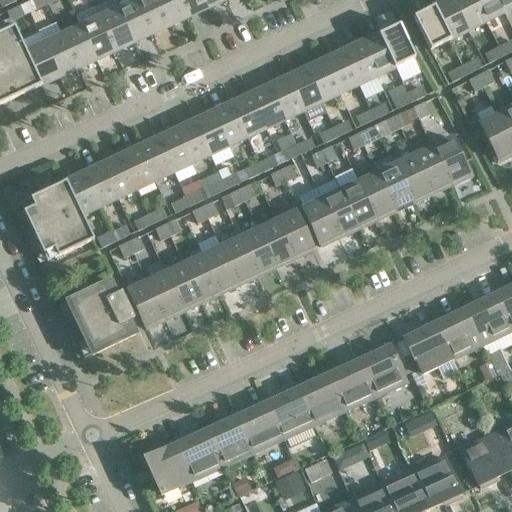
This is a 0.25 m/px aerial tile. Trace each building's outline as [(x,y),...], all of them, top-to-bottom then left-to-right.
[(47,5),(44,0),(34,0),(31,2),(35,11),(47,5)] [(170,26),(157,0),(139,0),(135,2),(151,35),(170,26)] [(188,18),(180,0),(157,0),(170,26),(188,18)] [(207,9),(202,0),(180,0),(188,18),(207,9)] [(202,0),(207,9),(225,0),(202,0)] [(467,32),(449,0),(432,9),(448,42),(467,32)] [(485,23),(472,0),(449,0),(467,32),(485,23)] [(503,13),(495,0),(472,0),(485,23),(503,13)] [(511,8),(511,0),(495,0),(503,13),(511,8)] [(151,35),(135,2),(117,11),(132,44),(151,35)] [(22,17),(18,8),(6,14),(10,23),(22,17)] [(448,42),(432,9),(413,19),(429,51),(448,42)] [(132,44),(117,11),(98,19),(114,52),(132,44)] [(114,52),(98,19),(80,28),(95,61),(114,52)] [(414,60),(398,27),(379,36),(394,69),(414,60)] [(95,61),(80,28),(61,37),(77,70),(95,61)] [(0,105),(40,87),(24,54),(25,54),(13,29),(0,34),(0,105)] [(394,69),(379,36),(360,45),(376,78),(394,69)] [(77,70),(61,37),(43,45),(58,78),(77,70)] [(511,48),(509,43),(498,49),(503,58),(511,52),(511,48)] [(43,45),(25,54),(24,54),(40,87),(58,78),(43,45)] [(376,78),(360,45),(342,53),(357,86),(376,78)] [(503,58),(498,49),(487,54),(491,63),(503,58)] [(357,86),(342,53),(323,62),(339,95),(357,86)] [(339,95),(323,62),(305,71),(321,104),(339,95)] [(473,62),(462,67),(466,76),(478,71),(473,62)] [(466,76),(462,67),(449,74),(453,83),(466,76)] [(321,104),(305,71),(287,79),(302,112),(321,104)] [(493,83),(488,72),(478,77),(484,88),(493,83)] [(484,88),(478,77),(468,82),(474,94),(484,88)] [(302,112),(287,79),(268,88),(284,121),(302,112)] [(284,121),(268,88),(249,97),(265,130),(284,121)] [(420,89),(407,95),(411,104),(424,98),(420,89)] [(411,104),(407,95),(395,100),(399,109),(411,104)] [(265,130),(249,97),(231,106),(246,139),(265,130)] [(429,116),(424,104),(413,110),(418,121),(429,116)] [(246,139),(231,106),(212,114),(228,147),(246,139)] [(381,107),(370,112),(374,121),(385,116),(381,107)] [(511,107),(498,115),(511,143),(511,107)] [(374,121),(370,112),(358,117),(362,127),(374,121)] [(410,125),(404,113),(394,118),(400,130),(410,125)] [(228,147),(212,114),(194,123),(209,156),(228,147)] [(511,156),(511,143),(498,115),(479,125),(492,150),(490,151),(496,165),(511,156)] [(400,130),(394,118),(384,123),(390,134),(400,130)] [(209,156),(194,123),(175,132),(191,165),(209,156)] [(344,124),(333,129),(337,139),(348,133),(344,124)] [(337,139),(333,129),(321,135),(326,144),(337,139)] [(373,142),(367,131),(357,136),(363,147),(373,142)] [(191,165),(175,132),(157,140),(172,173),(191,165)] [(363,147),(357,136),(347,140),(353,152),(363,147)] [(450,139),(431,148),(450,187),(471,177),(464,164),(462,165),(450,139)] [(172,173),(157,140),(138,149),(154,182),(172,173)] [(307,141),(296,147),(300,156),(311,151),(307,141)] [(300,156),(296,147),(284,152),(289,161),(300,156)] [(336,160),(331,148),(321,153),(326,164),(336,160)] [(450,187),(431,148),(413,157),(431,196),(450,187)] [(154,182),(138,149),(120,158),(135,191),(154,182)] [(326,164),(321,153),(311,158),(316,169),(326,164)] [(431,196),(413,157),(394,166),(413,205),(431,196)] [(135,191),(120,158),(101,166),(117,200),(135,191)] [(270,159),(258,165),(263,174),(274,168),(270,159)] [(263,174),(258,165),(247,170),(251,179),(263,174)] [(117,200),(101,166),(83,175),(98,208),(117,200)] [(413,205),(394,166),(376,174),(394,213),(413,205)] [(295,179),(289,168),(279,172),(285,184),(295,179)] [(285,184),(279,172),(269,177),(275,188),(285,184)] [(394,213),(376,174),(357,183),(376,222),(394,213)] [(98,208),(83,175),(64,184),(80,217),(98,208)] [(233,177),(221,182),(226,191),(237,186),(233,177)] [(226,191),(221,182),(210,187),(214,196),(226,191)] [(376,222),(357,183),(339,192),(357,231),(376,222)] [(80,217),(64,184),(27,202),(30,210),(22,213),(43,257),(51,253),(55,261),(93,243),(80,217)] [(254,198),(248,187),(238,192),(244,203),(254,198)] [(244,203),(238,192),(228,196),(234,208),(244,203)] [(357,231),(339,192),(320,200),(339,240),(357,231)] [(196,194),(184,199),(189,208),(200,203),(196,194)] [(189,208),(184,199),(173,205),(177,214),(189,208)] [(339,240),(320,200),(301,209),(320,249),(339,240)] [(217,216),(211,204),(201,209),(207,220),(217,216)] [(207,220),(201,209),(191,214),(197,225),(207,220)] [(159,211),(148,217),(152,226),(163,220),(159,211)] [(294,213),(275,222),(293,261),(313,252),(294,213)] [(152,226),(148,217),(136,222),(140,231),(152,226)] [(180,233),(174,222),(164,226),(170,238),(180,233)] [(293,261),(275,222),(257,230),(275,270),(293,261)] [(170,238),(164,226),(154,231),(160,243),(170,238)] [(122,229),(111,234),(115,243),(126,238),(122,229)] [(275,270),(257,230),(238,239),(257,278),(275,270)] [(115,243),(111,234),(99,239),(103,248),(115,243)] [(143,251),(137,239),(127,244),(133,255),(143,251)] [(257,278),(238,239),(220,248),(238,287),(257,278)] [(133,255),(127,244),(117,248),(123,260),(133,255)] [(238,287),(220,248),(201,257),(220,296),(238,287)] [(220,296),(201,257),(183,265),(201,304),(220,296)] [(201,304),(183,265),(164,274),(183,313),(201,304)] [(183,313),(164,274),(146,283),(164,322),(183,313)] [(128,322),(133,320),(120,294),(116,296),(109,282),(65,303),(91,357),(135,336),(128,322)] [(164,322),(146,283),(127,292),(145,331),(164,322)] [(511,287),(494,296),(511,331),(511,287)] [(511,332),(511,331),(494,296),(475,305),(474,303),(463,308),(482,347),(511,332)] [(482,347),(463,308),(452,313),(454,316),(434,325),(452,362),(482,347)] [(452,362),(434,325),(414,335),(413,332),(402,338),(421,377),(452,362)] [(377,353),(358,362),(375,399),(406,385),(388,345),(376,351),(377,353)] [(375,399),(358,362),(338,371),(337,369),(326,374),(344,413),(375,399)] [(511,375),(510,372),(501,376),(507,387),(511,384),(511,375)] [(344,413),(326,374),(315,379),(316,381),(296,390),(313,427),(344,413)] [(313,427),(296,390),(277,399),(276,397),(265,402),(283,441),(313,427)] [(283,441),(265,402),(254,407),(255,409),(235,418),(252,455),(283,441)] [(430,414),(419,419),(425,433),(436,428),(430,414)] [(252,455),(235,418),(216,427),(215,425),(204,430),(222,469),(252,455)] [(511,426),(491,436),(509,473),(511,471),(511,426)] [(222,469),(204,430),(193,435),(194,437),(174,446),(191,483),(222,469)] [(367,438),(363,430),(356,433),(359,442),(367,438)] [(509,473),(491,436),(460,451),(479,490),(490,485),(489,482),(509,473)] [(375,438),(364,443),(369,455),(381,449),(375,438)] [(191,483),(174,446),(155,455),(153,453),(140,459),(146,473),(148,472),(160,497),(191,483)] [(344,455),(333,460),(340,473),(350,468),(344,455)] [(443,459),(412,474),(429,511),(449,502),(450,504),(461,499),(443,459)] [(291,462),(286,465),(284,470),(286,476),(295,471),(291,462)] [(314,467),(304,472),(311,486),(321,482),(314,467)] [(296,474),(274,484),(283,502),(304,492),(296,474)] [(426,511),(429,511),(412,474),(382,488),(392,511),(426,511)] [(392,511),(382,488),(351,502),(355,511),(392,511)] [(355,511),(351,502),(328,511),(355,511)]
